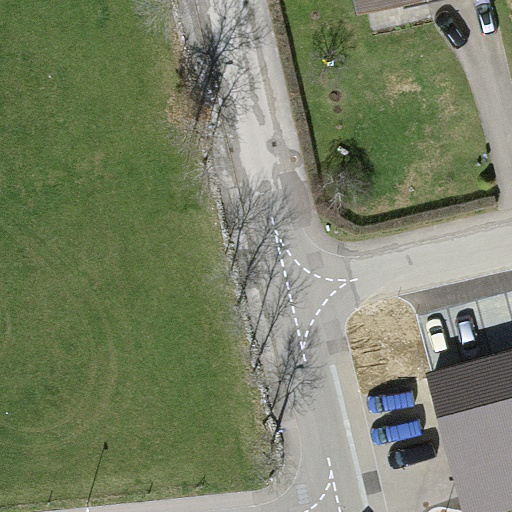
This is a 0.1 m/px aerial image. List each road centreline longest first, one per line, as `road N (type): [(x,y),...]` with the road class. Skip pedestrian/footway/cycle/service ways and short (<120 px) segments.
road 1 (residential): [(233,0),(294,283)]
road 2 (residential): [(294,283),(341,511)]
road 3 (residential): [(294,283),(511,239)]
